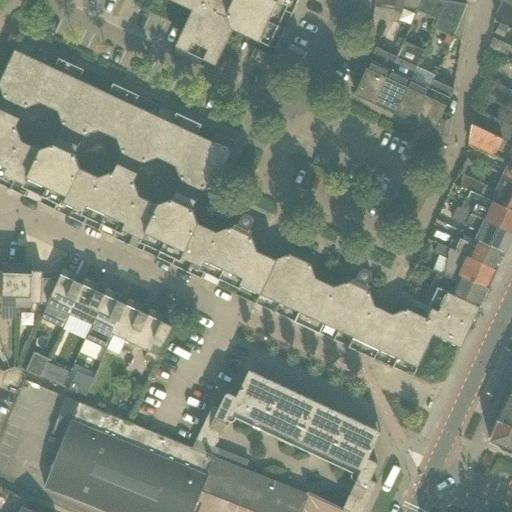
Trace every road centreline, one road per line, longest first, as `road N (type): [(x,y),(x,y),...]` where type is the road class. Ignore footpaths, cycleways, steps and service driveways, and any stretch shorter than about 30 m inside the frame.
road 1 (residential): [(292,117),(36,0)]
road 2 (residential): [(407,252),(456,149),(489,0)]
road 3 (residential): [(231,312),(22,214)]
road 4 (residential): [(370,235),(400,167),(292,117)]
road 5 (tertiary): [(434,466),(511,298)]
road 6 (residential): [(292,117),(346,0)]
road 7 (residential): [(290,198),(237,315)]
